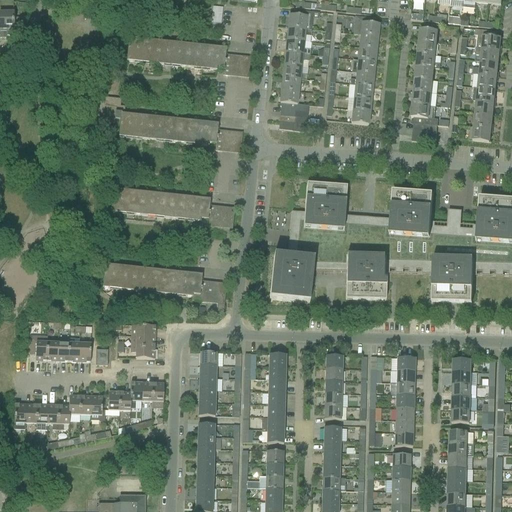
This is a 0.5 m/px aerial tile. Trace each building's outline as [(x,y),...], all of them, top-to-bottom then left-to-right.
[(163,0),(189,3),(189,10),(227,13),(227,0),(230,0),(230,1),(256,4),(256,0),(163,0)] [(463,0),(463,3),(463,9),(475,11),(476,5),(476,0),(463,0)] [(319,15),(297,12),(297,13),(299,13),(298,18),(289,17),(287,30),(311,32),(313,14),(319,15)] [(0,38),(6,39),(6,37),(13,37),(13,30),(13,19),(13,14),(0,14),(0,38)] [(436,19),(435,25),(443,25),(446,26),(447,17),(437,16),(437,19),(436,19)] [(377,39),(378,26),(373,26),(374,20),(364,19),(355,18),(353,37),(360,37),(377,39)] [(438,33),(438,28),(426,26),(425,31),(420,31),(419,43),(435,45),(437,33),(438,33)] [(287,30),(286,42),(303,44),(304,37),(310,38),(311,32),(287,30)] [(499,53),(500,39),(496,39),(496,33),(486,32),(475,31),(474,37),(477,38),(476,50),(499,53)] [(376,52),(377,39),(360,37),(359,50),(376,52)] [(130,40),(128,63),(223,71),(223,76),(247,78),(249,57),(227,55),(227,48),(130,40)] [(309,57),(310,51),(303,50),(303,44),(286,42),(285,55),(309,57)] [(434,58),(434,56),(435,45),(419,43),(417,56),(434,58)] [(328,59),(329,51),(323,50),(323,53),(320,53),(319,58),(328,59)] [(374,64),(376,52),(359,50),(357,62),(374,64)] [(497,66),(498,56),(499,53),(476,50),(475,57),(480,57),(480,64),(497,66)] [(308,63),(309,57),(285,55),(283,67),(301,69),(301,62),(308,63)] [(417,56),(416,69),(432,70),(439,71),(439,66),(440,66),(441,59),(434,58),(417,56)] [(327,67),(328,59),(319,58),(322,59),(321,67),(327,67)] [(357,63),(352,62),(351,74),(356,75),(373,77),(374,64),(357,62),(357,63)] [(496,79),(497,66),(480,64),(479,71),(473,70),(472,76),(476,77),(496,79)] [(306,82),(307,76),(300,76),(301,69),(283,67),(282,80),(300,82),(306,82)] [(431,83),(432,70),(416,69),(415,81),(431,83)] [(372,89),(373,77),(356,75),(355,81),(350,81),(349,87),(372,89)] [(494,92),(496,79),(476,77),(476,82),(478,83),(477,90),(494,92)] [(132,80),(127,123),(178,129),(177,135),(226,140),(231,98),(187,93),(188,86),(132,80)] [(298,94),(300,82),(282,80),(281,92),(298,94)] [(429,95),(431,83),(415,81),(413,94),(429,95)] [(349,87),(348,99),(354,100),(370,102),(372,89),(349,87)] [(471,92),(470,99),(472,101),(472,103),(476,103),(493,105),(494,92),(477,90),(473,89),(473,91),(471,92)] [(297,106),(298,94),(281,92),(279,105),(294,107),(296,107),(296,106),(297,106)] [(428,108),(429,95),(413,94),(412,106),(428,108)] [(369,114),(370,102),(354,100),(352,112),(369,114)] [(492,118),(493,105),(476,103),(475,116),(492,118)] [(308,107),(297,106),(296,106),(296,107),(294,107),(294,112),(307,114),(308,107)] [(412,106),(411,119),(414,119),(413,125),(425,126),(437,128),(437,127),(438,121),(434,121),(435,109),(428,108),(412,106)] [(368,127),(369,114),(352,112),(351,125),(368,127)] [(490,131),(492,118),(475,116),(473,129),(490,131)] [(292,133),(292,124),(279,123),(278,131),(292,133)] [(305,134),(306,126),(292,124),(292,133),(305,134)] [(489,144),(490,131),(473,129),(472,142),(489,144)] [(346,189),(341,189),(306,186),(304,214),(303,231),(343,234),(344,217),(346,189)] [(429,240),(431,224),(433,195),(393,192),(391,221),(389,237),(429,240)] [(511,246),(511,201),(479,199),(477,227),(476,243),(511,246)] [(120,205),(114,250),(164,255),(163,262),(213,268),(218,223),(174,219),(175,211),(120,205)] [(422,275),(432,276),(433,260),(473,261),(473,277),(477,277),(477,273),(482,273),(482,277),(490,277),(490,273),(496,273),(495,277),(503,278),(503,274),(509,274),(509,278),(511,277),(511,246),(476,243),(477,227),(473,227),(473,231),(460,230),(461,226),(461,212),(448,211),(447,225),(447,229),(434,228),(435,224),(431,224),(429,240),(389,237),(391,221),(344,217),(343,234),(303,231),(304,214),(292,213),(287,258),(313,261),(312,272),(346,273),(346,258),(386,259),(386,274),(390,275),(390,270),(396,271),(395,275),(403,275),(403,271),(409,271),(409,275),(416,275),(416,271),(422,271),(422,275)] [(309,305),(312,272),(313,261),(287,258),(273,257),(269,301),(309,305)] [(385,303),(386,274),(386,259),(346,258),(346,273),(345,302),(385,303)] [(433,260),(432,276),(432,304),(472,305),(473,277),(473,261),(433,260)] [(224,312),(227,284),(203,282),(203,274),(105,267),(103,290),(192,297),(192,302),(218,305),(217,312),(224,312)] [(155,339),(155,328),(131,327),(131,338),(155,339)] [(46,363),(47,344),(47,338),(30,338),(29,357),(35,357),(35,363),(46,363)] [(154,350),(155,339),(131,338),(130,349),(154,350)] [(73,345),(74,341),(68,341),(68,345),(68,364),(79,364),(79,345),(73,345)] [(57,363),(58,345),(47,344),(46,363),(57,363)] [(79,345),(79,364),(84,364),(90,365),(90,355),(90,350),(90,349),(90,346),(87,346),(87,344),(80,344),(80,345),(79,345)] [(68,345),(58,345),(57,363),(68,364),(68,345)] [(154,361),(154,350),(130,349),(130,354),(135,354),(135,361),(154,361)] [(107,368),(107,352),(95,352),(95,368),(107,368)] [(216,368),(216,365),(216,355),(199,355),(199,366),(199,367),(199,368),(216,368)] [(285,370),(285,357),(268,357),(268,369),(285,370)] [(342,371),(342,369),(342,359),(325,358),(325,371),(342,371)] [(414,363),(414,360),(396,360),(396,373),(414,373),(414,363)] [(453,361),(453,374),(470,375),(470,372),(471,362),(453,361)] [(215,381),(216,368),(199,368),(199,378),(199,380),(215,381)] [(265,377),(265,382),(268,382),(285,382),(285,370),(268,369),(268,377),(265,377)] [(341,384),(342,371),(325,371),(324,384),(341,384)] [(369,380),(369,385),(375,385),(381,385),(381,373),(375,372),(370,372),(369,380)] [(390,373),(390,385),(413,386),(414,375),(414,373),(396,373),(390,373)] [(452,385),(452,387),(470,387),(476,388),(476,375),(470,375),(453,374),(453,376),(452,382),(452,385)] [(479,381),(479,387),(483,387),(488,388),(495,388),(495,375),(489,375),(489,381),(479,381)] [(215,393),(215,381),(199,380),(198,391),(198,393),(215,393)] [(284,384),(285,382),(268,382),(267,394),(284,395),(284,384)] [(130,394),(129,410),(130,410),(134,410),(134,403),(141,404),(141,385),(136,385),(130,384),(130,385),(130,394)] [(341,397),(341,384),(324,384),(324,396),(341,397)] [(151,404),(152,385),(141,385),(141,404),(151,404)] [(162,410),(163,404),(163,385),(152,385),(151,404),(151,410),(162,410)] [(390,385),(390,398),(395,398),(413,398),(413,388),(413,386),(390,385)] [(450,390),(450,393),(451,394),(452,394),(452,400),(470,400),(476,400),(476,388),(470,387),(452,387),(452,389),(451,389),(450,390)] [(498,388),(498,401),(504,401),(504,394),(507,394),(507,389),(504,389),(504,388),(498,388)] [(215,406),(215,393),(198,393),(198,406),(215,406)] [(118,413),(119,394),(108,394),(108,404),(107,413),(118,413)] [(119,394),(118,413),(129,414),(130,414),(130,410),(129,410),(130,394),(125,394),(119,394)] [(284,408),(284,395),(267,394),(267,407),(284,408)] [(341,409),(341,397),(324,396),(324,409),(341,409)] [(68,408),(68,417),(69,417),(79,418),(80,398),(74,398),(69,398),(68,408)] [(90,418),(91,399),(80,398),(79,418),(90,418)] [(413,411),(413,398),(395,398),(395,411),(413,411)] [(104,424),(104,412),(101,412),(102,399),(91,399),(90,418),(90,422),(98,423),(100,424),(104,424)] [(452,407),(452,412),(469,413),(476,413),(477,400),(476,400),(470,400),(452,400),(452,401),(452,407)] [(482,406),(482,413),(488,413),(494,413),(494,408),(494,403),(488,403),(488,405),(482,405),(482,406)] [(24,431),(25,426),(25,406),(14,406),(14,416),(13,425),(13,431),(24,431)] [(35,426),(36,407),(25,406),(25,426),(35,426)] [(214,419),(215,406),(198,406),(198,418),(208,418),(214,419)] [(231,406),(231,419),(239,419),(239,407),(233,407),(233,406),(231,406)] [(46,432),(46,427),(47,407),(36,407),(35,426),(35,432),(46,432)] [(57,432),(58,407),(47,407),(46,427),(52,427),(52,431),(57,432)] [(58,407),(57,432),(63,432),(63,427),(68,427),(69,417),(68,417),(68,408),(63,408),(58,407)] [(283,421),(284,408),(267,407),(267,420),(283,421)] [(340,422),(341,409),(324,409),(323,422),(333,422),(340,422)] [(412,424),(413,411),(395,411),(395,423),(412,424)] [(469,426),(469,413),(452,412),(452,414),(451,414),(449,415),(449,419),(450,420),(451,420),(451,425),(469,426)] [(283,433),(283,421),(267,420),(266,433),(283,433)] [(412,436),(412,424),(395,423),(394,436),(412,436)] [(136,432),(146,429),(145,424),(135,427),(136,432)] [(214,440),(214,427),(197,426),(197,439),(214,440)] [(340,443),(340,430),(323,430),(323,440),(323,442),(340,443)] [(242,432),(241,445),(242,445),(251,445),(252,432),(248,432),(242,432)] [(283,446),(283,433),(266,433),(266,445),(273,445),(283,446)] [(466,446),(467,433),(449,433),(449,446),(466,446)] [(84,438),(84,436),(79,437),(79,440),(80,445),(86,444),(91,443),(90,437),(84,438)] [(412,438),(412,436),(394,436),(394,449),(412,449),(412,438)] [(213,452),(214,440),(197,439),(197,452),(213,452)] [(339,455),(340,443),(323,442),(322,455),(339,455)] [(47,452),(53,451),(58,450),(57,444),(46,446),(47,452)] [(466,459),(466,446),(449,446),(448,458),(466,459)] [(213,465),(213,452),(197,452),(196,464),(213,465)] [(282,456),(283,454),(266,453),(266,466),(282,467),(282,456)] [(339,468),(339,455),(322,455),(322,468),(339,468)] [(409,460),(409,457),(392,457),(391,469),(409,470),(409,460)] [(466,471),(466,459),(448,458),(448,471),(466,471)] [(213,478),(213,465),(196,464),(196,477),(213,478)] [(282,479),(282,467),(266,466),(265,479),(282,479)] [(339,481),(339,468),(322,468),(322,480),(339,481)] [(409,483),(409,470),(391,469),(391,482),(409,483)] [(465,484),(466,471),(448,471),(448,479),(448,484),(465,484)] [(212,490),(213,478),(196,477),(195,490),(212,490)] [(259,484),(258,491),(265,491),(282,492),(282,479),(265,479),(261,478),(259,478),(259,484)] [(322,480),(321,493),(338,493),(345,493),(345,487),(344,487),(344,481),(339,481),(322,480)] [(363,494),(363,481),(357,481),(357,490),(354,490),(353,494),(357,494),(363,494)] [(385,482),(385,495),(391,495),(408,495),(409,483),(391,482),(385,482)] [(465,497),(465,484),(448,484),(447,493),(447,496),(465,497)] [(212,503),(212,490),(195,490),(195,502),(212,503)] [(281,504),(282,492),(265,491),(264,504),(281,504)] [(338,506),(338,493),(321,493),(321,505),(338,506)] [(408,508),(408,495),(391,495),(391,507),(408,508)] [(465,509),(465,497),(447,496),(447,497),(447,507),(447,509),(465,509)] [(98,506),(97,511),(143,511),(144,498),(119,498),(119,502),(119,506),(98,506)] [(211,511),(212,503),(195,502),(195,511),(194,511),(211,511)]
